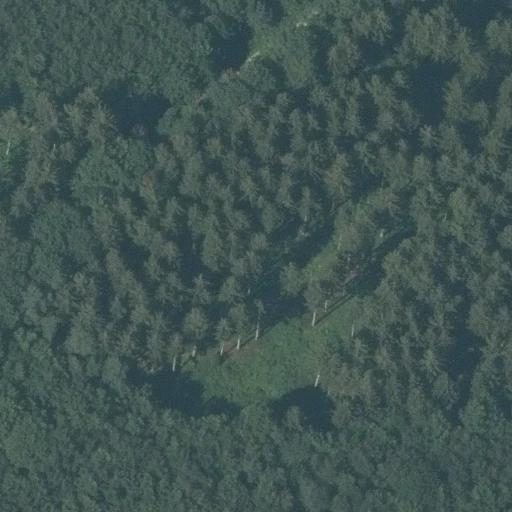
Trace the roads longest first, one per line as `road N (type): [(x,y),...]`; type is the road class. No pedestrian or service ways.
road 1 (track): [(0,414),(66,431),(292,458),(511,411)]
road 2 (track): [(0,275),(128,153),(332,0)]
